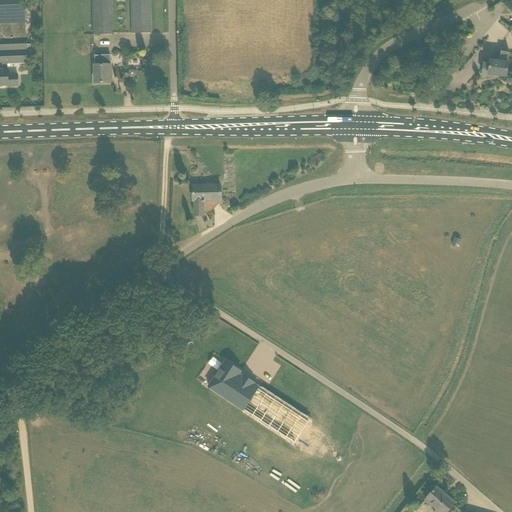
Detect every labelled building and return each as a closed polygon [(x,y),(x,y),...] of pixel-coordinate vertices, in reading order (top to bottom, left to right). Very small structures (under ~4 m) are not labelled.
[(0,0),(0,85),(18,85),(18,75),(8,75),(8,69),(7,69),(7,63),(27,62),(24,0),(0,0)] [(92,0),(94,34),(113,34),(111,0),(92,0)] [(151,33),(149,0),(130,0),(131,33),(151,33)] [(484,60),(482,75),(494,77),(494,75),(506,77),(510,53),(501,52),(500,62),(484,60)] [(95,65),(94,65),(95,83),(109,83),(109,78),(111,78),(111,65),(110,65),(110,55),(95,55),(95,65)] [(203,216),(203,215),(212,210),(215,207),(219,201),(221,201),(220,185),(192,186),(193,201),(194,201),(195,216),(203,216)] [(451,245),(458,248),(461,240),(454,238),(451,245)] [(250,383),(238,376),(240,373),(241,371),(225,361),(209,387),(210,388),(183,431),(302,507),(343,443),(250,383)] [(433,508),(436,510),(434,511),(446,511),(455,503),(436,487),(426,498),(435,505),(433,508)]
